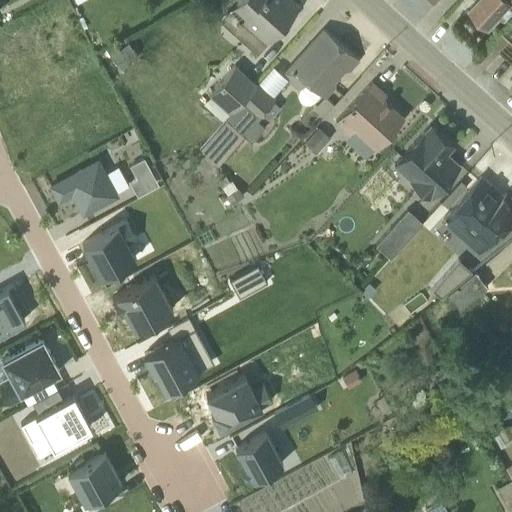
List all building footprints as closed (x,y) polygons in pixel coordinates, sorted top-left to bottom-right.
[(255,55),(299,8),(289,0),(239,0),(219,22),(255,55)] [(511,0),(479,0),(470,10),(489,28),(500,16),(503,18),(511,8),(511,0)] [(357,61),(323,31),(282,77),(288,82),(299,91),(306,83),(323,98),(357,61)] [(282,77),(272,68),(256,86),(230,115),(201,149),(217,163),(242,134),(249,140),(277,108),(271,102),(288,82),(282,77)] [(230,115),(256,86),(234,68),(209,97),(230,115)] [(373,151),(402,118),(381,99),(385,95),(371,83),(335,123),(348,135),(351,132),(373,151)] [(332,106),(323,98),(312,110),(321,118),(332,106)] [(459,165),(446,153),(453,146),(429,125),(393,166),(429,198),(459,165)] [(329,138),(318,129),(304,144),(315,154),(329,138)] [(94,162),(50,186),(58,201),(70,194),(82,214),(113,197),(94,162)] [(501,197),(479,177),(469,188),(461,181),(441,204),(449,211),(441,220),(477,253),(500,228),(503,231),(511,221),(511,199),(504,193),(501,197)] [(229,184),(225,179),(218,184),(227,196),(219,201),(224,209),(243,197),(238,189),(236,190),(231,182),(229,184)] [(389,258),(421,222),(406,210),(375,245),(389,258)] [(81,244),(99,277),(134,259),(126,243),(135,238),(125,220),(81,244)] [(319,234),(310,244),(321,255),(331,245),(319,234)] [(457,262),(430,290),(438,298),(469,273),(457,262)] [(474,273),(447,295),(458,309),(486,287),(474,273)] [(124,312),(134,331),(172,311),(153,276),(111,299),(120,315),(124,312)] [(24,307),(12,284),(0,290),(0,333),(23,320),(18,311),(24,307)] [(197,372),(213,363),(206,350),(193,327),(142,354),(153,374),(152,375),(161,392),(197,372)] [(0,380),(0,387),(8,402),(20,395),(18,392),(58,371),(40,339),(1,360),(9,375),(0,380)] [(209,413),(218,429),(271,401),(253,369),(204,395),(213,411),(209,413)] [(85,431),(90,428),(81,410),(72,394),(62,400),(56,390),(35,401),(41,411),(19,424),(37,457),(85,431)] [(13,412),(0,417),(0,470),(2,476),(35,461),(13,412)] [(281,463),(264,431),(234,448),(242,462),(238,465),(247,481),(281,463)] [(120,482),(103,451),(66,472),(83,503),(120,482)] [(510,511),(511,511),(511,484),(510,481),(496,489),(509,511),(510,511)] [(444,511),(435,494),(421,502),(420,503),(425,511),(444,511)]
